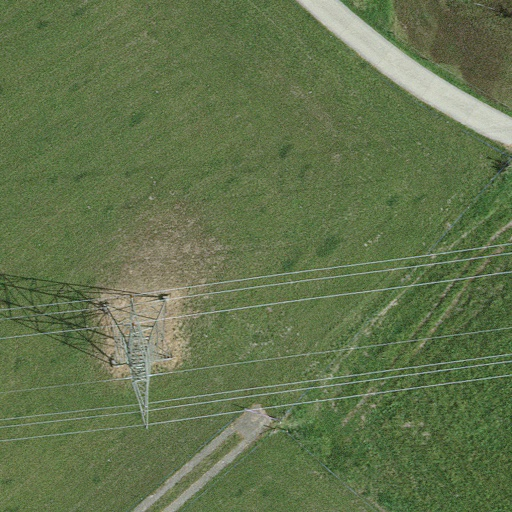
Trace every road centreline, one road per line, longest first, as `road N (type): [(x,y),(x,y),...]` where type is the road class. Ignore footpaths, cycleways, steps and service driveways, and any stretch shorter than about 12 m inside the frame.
road 1 (track): [(161,511),(259,412),(385,334),(511,227)]
road 2 (track): [(511,137),(443,104),(310,0)]
